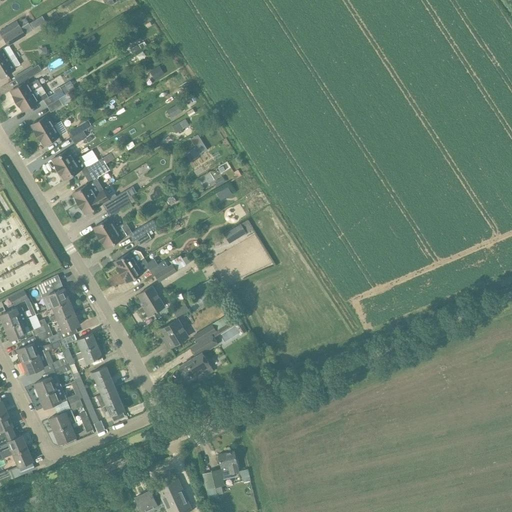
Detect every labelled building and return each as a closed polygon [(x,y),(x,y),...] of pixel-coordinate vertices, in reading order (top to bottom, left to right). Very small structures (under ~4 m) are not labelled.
[(8,45),(25,35),(25,34),(33,29),(44,22),(41,16),(29,23),(4,39),(8,45)] [(17,21),(0,31),(4,39),(29,23),(26,18),(23,20),(18,23),(17,21)] [(93,35),(86,39),(90,46),(97,42),(93,35)] [(138,44),(133,47),(136,52),(145,47),(143,42),(139,45),(138,44)] [(8,45),(0,50),(0,75),(1,78),(16,69),(15,67),(20,64),(8,45)] [(47,67),(43,61),(26,72),(30,78),(42,70),(47,67)] [(159,65),(153,69),(159,78),(165,74),(159,65)] [(33,91),(41,86),(37,80),(30,84),(27,81),(10,91),(16,101),(33,91)] [(33,91),(16,101),(23,111),(40,101),(43,99),(47,106),(65,95),(60,86),(54,90),(55,93),(48,97),(42,86),(41,87),(41,86),(33,91)] [(65,95),(47,106),(51,112),(63,104),(63,105),(72,100),(68,93),(65,95)] [(182,112),(178,104),(167,111),(171,118),(182,112)] [(31,125),(37,135),(54,125),(48,115),(31,125)] [(179,122),(173,126),(177,133),(183,129),(189,125),(185,119),(179,123),(179,122)] [(72,138),(92,126),(88,120),(68,132),(72,138)] [(54,125),(37,135),(44,146),(61,135),(54,125)] [(92,126),(72,138),(75,144),(87,137),(84,131),(92,126)] [(203,143),(186,153),(190,160),(207,149),(203,143)] [(122,145),(111,152),(115,158),(128,150),(125,146),(124,146),(123,146),(122,145)] [(58,169),(75,159),(69,149),(52,159),(58,169)] [(84,163),(85,162),(81,155),(75,159),(58,169),(64,180),(86,167),(84,163)] [(91,165),(94,171),(106,164),(102,158),(91,165)] [(106,164),(94,171),(98,177),(110,170),(106,164)] [(201,186),(214,181),(210,173),(197,178),(201,186)] [(141,188),(149,182),(145,176),(137,183),(141,188)] [(81,188),(73,193),(79,204),(103,189),(96,179),(81,188)] [(103,189),(79,204),(85,214),(94,209),(102,204),(106,211),(116,205),(111,198),(109,199),(103,189)] [(115,193),(110,196),(111,198),(116,205),(128,198),(124,191),(116,196),(115,193)] [(174,197),(171,197),(168,198),(167,201),(169,204),(172,205),(175,203),(175,200),(174,197)] [(128,198),(116,205),(119,211),(131,204),(128,198)] [(100,238),(121,225),(117,227),(111,217),(93,228),(100,238)] [(132,232),(125,222),(121,225),(100,238),(106,248),(127,235),(129,234),(132,232)] [(238,238),(247,233),(241,224),(224,234),(227,240),(236,235),(238,238)] [(133,241),(145,234),(141,227),(132,232),(129,234),(133,241)] [(145,234),(133,241),(136,240),(139,245),(151,238),(150,236),(153,233),(151,230),(145,234)] [(114,262),(121,272),(144,258),(140,252),(134,250),(114,262)] [(144,258),(121,272),(127,282),(146,270),(148,268),(153,276),(155,274),(168,266),(164,260),(158,264),(154,258),(147,263),(144,258)] [(172,264),(168,266),(155,274),(159,281),(176,271),(172,264)] [(57,276),(38,286),(42,297),(48,295),(53,307),(69,300),(64,288),(62,289),(57,276)] [(165,306),(153,285),(138,294),(144,305),(143,306),(148,316),(153,313),(154,314),(156,313),(155,312),(165,306)] [(204,285),(193,291),(196,296),(207,290),(204,285)] [(28,298),(23,289),(10,296),(14,305),(25,300),(26,303),(29,301),(28,298)] [(74,313),(69,300),(53,307),(56,315),(50,317),(52,322),(58,319),(74,313)] [(189,310),(185,304),(173,311),(177,318),(189,310)] [(5,327),(27,319),(22,307),(17,309),(16,308),(0,315),(5,327)] [(236,317),(233,312),(225,317),(228,322),(236,317)] [(79,325),(74,313),(58,319),(52,322),(58,319),(61,326),(57,327),(57,334),(49,337),(51,343),(59,340),(60,343),(59,340),(75,334),(72,328),(79,325)] [(27,319),(5,327),(10,340),(27,333),(26,332),(30,331),(28,326),(24,327),(22,321),(27,319)] [(188,337),(178,319),(162,329),(169,340),(165,342),(169,348),(188,337)] [(46,331),(44,325),(41,326),(32,330),(34,336),(46,331)] [(198,342),(216,331),(212,325),(194,335),(198,342)] [(19,354),(18,354),(21,362),(22,361),(39,355),(44,353),(39,341),(49,337),(46,331),(34,336),(37,342),(34,343),(34,342),(17,349),(19,354)] [(218,335),(216,331),(198,342),(204,352),(216,345),(212,338),(218,335)] [(77,339),(82,351),(98,345),(92,333),(77,339)] [(76,354),(78,360),(84,357),(87,363),(102,357),(98,345),(82,351),(76,354)] [(66,357),(63,358),(63,359),(72,355),(68,348),(63,350),(66,357)] [(44,353),(22,361),(28,374),(49,365),(44,353)] [(213,370),(203,353),(197,356),(180,366),(189,381),(196,376),(195,375),(203,369),(207,375),(213,370)] [(63,359),(66,364),(68,371),(71,369),(69,365),(75,363),(72,355),(63,359)] [(66,364),(63,359),(63,358),(52,363),(54,369),(66,364)] [(68,371),(66,364),(54,369),(57,375),(68,371)] [(92,372),(97,383),(111,377),(106,366),(92,372)] [(77,391),(85,388),(78,372),(73,374),(76,381),(72,382),(73,382),(77,391)] [(37,397),(40,396),(62,387),(61,386),(56,389),(51,376),(35,383),(37,388),(34,389),(37,397)] [(111,377),(97,383),(102,394),(116,388),(111,377)] [(67,399),(69,404),(80,399),(80,398),(77,391),(73,382),(72,382),(77,395),(67,399)] [(67,399),(62,387),(40,396),(45,408),(67,399)] [(85,401),(90,399),(85,388),(77,391),(80,398),(83,397),(85,401)] [(97,396),(101,407),(120,399),(116,388),(102,394),(97,396)] [(80,399),(69,404),(71,409),(49,418),(54,431),(76,422),(71,410),(83,406),(80,399)] [(89,412),(95,410),(90,399),(85,401),(89,412)] [(120,399),(101,407),(106,418),(125,410),(120,399)] [(95,410),(90,412),(94,423),(97,422),(99,421),(95,410)] [(126,413),(128,418),(134,416),(132,410),(126,413)] [(0,437),(16,431),(8,413),(0,416),(0,437)] [(93,429),(88,418),(82,420),(87,432),(93,429)] [(76,422),(54,431),(59,443),(76,437),(70,424),(76,422)] [(18,437),(16,431),(0,437),(0,445),(8,442),(10,447),(0,452),(3,458),(13,454),(28,448),(23,435),(18,437)] [(33,460),(28,448),(3,458),(13,454),(18,467),(33,460)] [(224,479),(235,476),(234,472),(239,471),(236,460),(234,451),(219,454),(221,464),(222,469),(224,479)] [(248,468),(240,470),(243,481),(250,479),(248,468)] [(0,480),(11,476),(8,469),(0,472),(0,480)] [(223,479),(224,479),(222,469),(212,471),(204,473),(210,502),(218,500),(215,487),(224,485),(223,479)] [(185,511),(191,509),(177,479),(156,488),(157,489),(158,488),(159,490),(152,493),(151,491),(152,490),(135,497),(141,511),(144,511),(146,511),(146,510),(153,507),(154,508),(164,503),(167,511),(185,511)]
